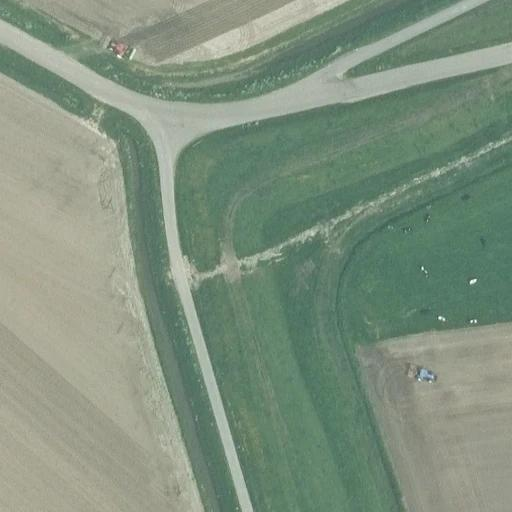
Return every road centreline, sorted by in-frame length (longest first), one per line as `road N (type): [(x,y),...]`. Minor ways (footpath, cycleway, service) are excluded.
road 1 (unclassified): [(246,511),(179,260),(159,123)]
road 2 (unclassified): [(511,52),(299,93)]
road 3 (unclassified): [(299,93),(474,0)]
road 4 (unclassified): [(159,123),(0,35)]
road 5 (unclassified): [(159,123),(299,93)]
